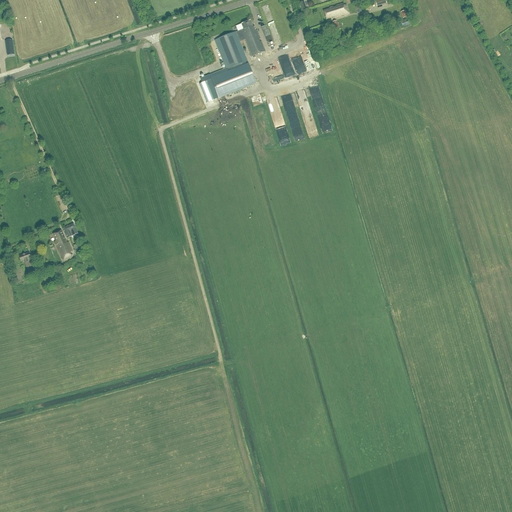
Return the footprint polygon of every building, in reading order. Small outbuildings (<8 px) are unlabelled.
[(333,19),(349,14),(346,5),(344,6),(343,4),(336,6),(336,7),(333,8),(333,7),(329,8),(330,9),(324,11),(326,20),(332,18),(333,19)] [(295,43),(283,12),(264,19),(277,51),(295,43)] [(245,63),(247,62),(239,42),(245,40),(252,57),(265,52),(261,42),(260,42),(258,40),(260,39),(256,31),(254,31),(250,21),(241,25),(243,30),(241,30),(241,31),(236,33),(215,41),(226,70),(229,69),(245,63)] [(334,31),(341,29),(339,23),(338,23),(337,21),(332,22),(333,25),(332,25),(334,31)] [(10,48),(6,49),(7,56),(14,55),(14,52),(13,48),(10,48)] [(298,68),(294,56),(288,58),(286,54),(280,56),(282,61),(278,63),(277,60),(276,61),(281,74),(298,68)] [(230,72),(211,80),(218,98),(256,84),(248,65),(246,66),(245,63),(229,69),(230,72)] [(78,234),(75,229),(73,224),(63,229),(64,231),(64,232),(67,239),(78,234)] [(63,262),(72,258),(70,253),(72,252),(68,243),(67,243),(61,231),(53,235),(56,241),(54,242),(63,262)] [(27,271),(32,270),(30,263),(29,264),(27,259),(30,258),(29,254),(19,257),(21,262),(24,261),(27,271)]
